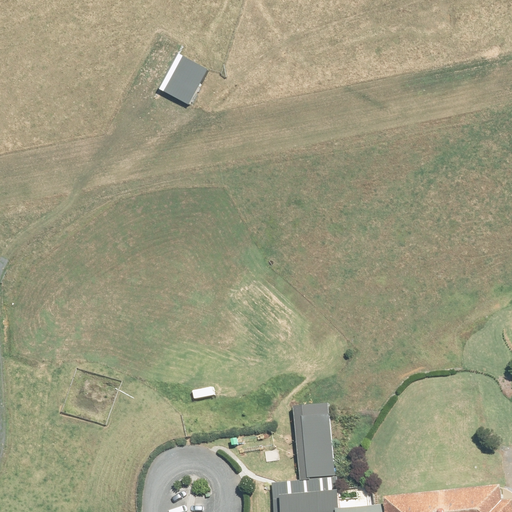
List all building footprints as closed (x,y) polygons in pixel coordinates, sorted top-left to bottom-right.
[(451,28),(447,10),(422,15),(427,33),(451,28)] [(192,107),(211,71),(186,58),(167,94),(192,107)] [(511,395),(508,330),(480,332),(486,422),(511,420),(511,395)] [(511,511),(511,475),(399,486),(401,511),(511,511)] [(335,479),(286,484),(289,511),(391,511),(389,497),(338,499),(335,479)]
